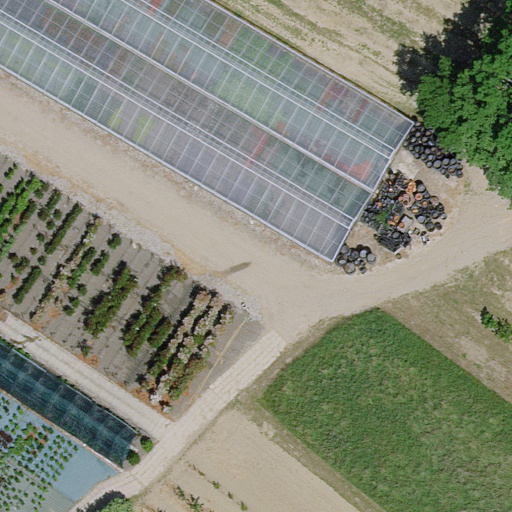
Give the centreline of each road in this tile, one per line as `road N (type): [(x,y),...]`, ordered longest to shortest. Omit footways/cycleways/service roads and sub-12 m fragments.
road 1 (track): [(256,0),(430,106),(438,121),(432,199),(402,249),(218,397),(141,484),(93,511)]
road 2 (track): [(275,347),(0,165)]
road 3 (track): [(182,438),(0,317)]
